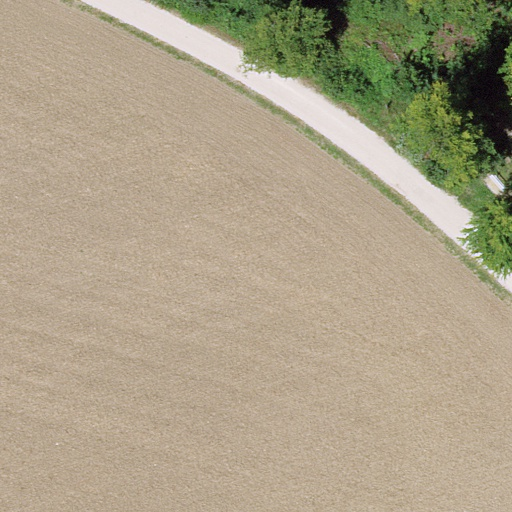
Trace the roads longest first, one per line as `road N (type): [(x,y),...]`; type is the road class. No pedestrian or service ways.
road 1 (track): [(119,0),(323,118),(511,279)]
road 2 (motorway): [(98,511),(0,429)]
